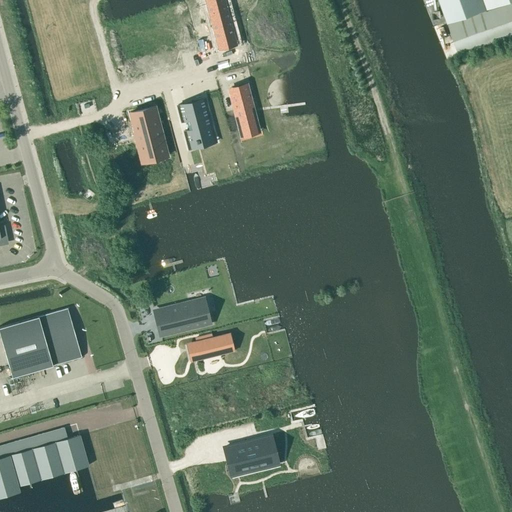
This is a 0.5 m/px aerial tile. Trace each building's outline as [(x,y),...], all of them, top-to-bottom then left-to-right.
[(226,0),(219,0),(209,3),(214,22),(211,22),(218,50),(238,45),(226,0)] [(485,7),(505,0),(439,0),(448,24),(486,10),(485,7)] [(459,56),(511,37),(511,0),(505,0),(485,7),(486,10),(448,24),(459,56)] [(246,84),(232,87),(235,110),(241,134),(255,130),(252,106),(246,84)] [(206,105),(180,112),(184,128),(188,127),(190,136),(186,137),(189,149),(212,143),(210,133),(213,132),(206,105)] [(155,112),(132,118),(142,156),(148,155),(151,166),(168,162),(155,112)] [(203,299),(154,311),(160,334),(208,322),(203,299)] [(83,356),(80,356),(67,309),(69,308),(69,307),(0,327),(0,339),(11,376),(8,377),(8,378),(83,356)] [(225,351),(221,336),(189,344),(192,359),(225,351)] [(270,435),(224,447),(227,457),(234,456),(238,472),(271,464),(267,447),(273,446),(270,435)] [(67,438),(0,456),(0,496),(19,491),(17,485),(76,469),(67,438)] [(125,445),(106,451),(111,470),(124,466),(125,468),(131,466),(125,445)]
